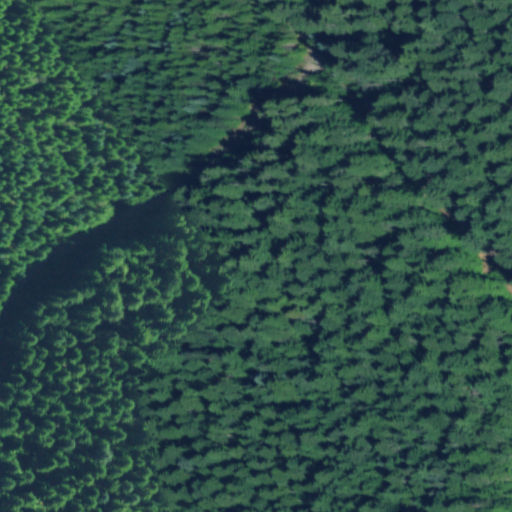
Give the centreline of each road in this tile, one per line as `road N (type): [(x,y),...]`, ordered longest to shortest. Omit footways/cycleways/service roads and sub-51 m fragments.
road 1 (track): [(0,305),(37,259),(201,160),(321,50)]
road 2 (track): [(274,0),(511,275)]
